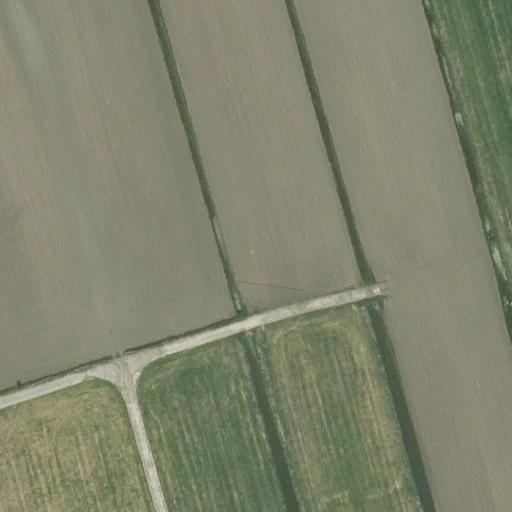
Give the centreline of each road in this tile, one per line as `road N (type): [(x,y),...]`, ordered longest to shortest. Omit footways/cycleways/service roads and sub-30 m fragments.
road 1 (track): [(0,403),(382,287)]
road 2 (track): [(161,511),(120,365)]
